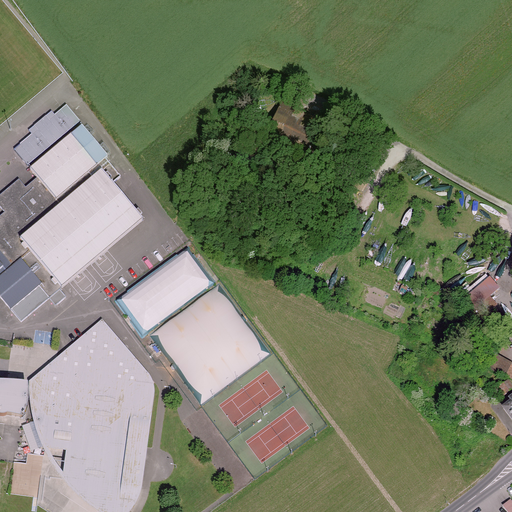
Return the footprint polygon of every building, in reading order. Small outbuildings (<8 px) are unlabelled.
[(311,144),(271,125),(261,148),(303,165),(311,144)] [(26,187),(19,179),(8,189),(0,195),(0,206),(5,212),(0,215),(0,271),(1,272),(15,289),(24,300),(42,286),(51,296),(86,268),(143,220),(121,194),(113,184),(119,179),(121,177),(111,165),(106,159),(108,157),(83,126),(69,137),(32,169),(38,177),(26,187)] [(121,194),(127,189),(119,179),(113,184),(121,194)] [(189,245),(117,299),(142,335),(216,281),(189,245)] [(0,278),(0,295),(7,290),(11,289),(15,289),(1,272),(1,277),(0,278)] [(497,291),(492,284),(469,296),(473,301),(497,291)] [(7,290),(0,295),(0,296),(12,311),(24,300),(15,289),(11,289),(7,290)] [(102,321),(50,365),(51,367),(102,323),(146,374),(147,374),(148,373),(102,321)] [(102,323),(51,367),(50,368),(50,367),(32,383),(32,386),(26,386),(26,385),(24,384),(22,384),(17,384),(12,384),(9,383),(0,383),(0,415),(2,416),(5,416),(6,416),(8,415),(22,417),(22,416),(24,413),(26,407),(27,401),(27,397),(27,392),(32,392),(33,397),(34,406),(36,416),(38,425),(40,432),(42,438),(46,446),(70,450),(66,479),(69,483),(75,489),(84,498),(91,503),(103,511),(128,511),(131,509),(134,505),(136,501),(138,497),(139,494),(141,488),(153,395),(153,393),(152,388),(152,386),(151,381),(148,376),(147,374),(146,374),(102,323)] [(511,330),(500,340),(508,353),(511,352),(511,330)] [(472,365),(511,382),(511,366),(482,349),(472,365)] [(504,398),(511,393),(511,386),(509,382),(498,389),(504,398)] [(511,397),(508,400),(510,403),(501,409),(511,423),(511,397)] [(70,450),(46,446),(46,447),(50,454),(50,455),(52,459),(54,462),(55,464),(56,465),(56,466),(57,467),(58,469),(59,469),(59,470),(60,471),(62,473),(62,474),(63,475),(64,476),(66,479),(70,450)]
